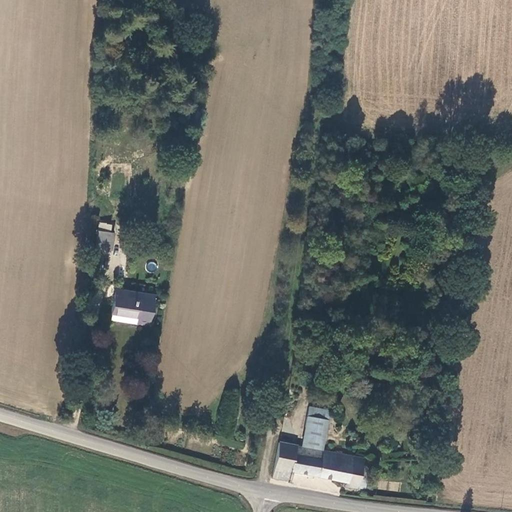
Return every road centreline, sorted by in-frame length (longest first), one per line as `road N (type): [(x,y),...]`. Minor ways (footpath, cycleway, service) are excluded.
road 1 (tertiary): [(0,414),(262,491)]
road 2 (unknown): [(69,435),(97,313),(136,234)]
road 3 (tertiary): [(262,491),(402,511)]
